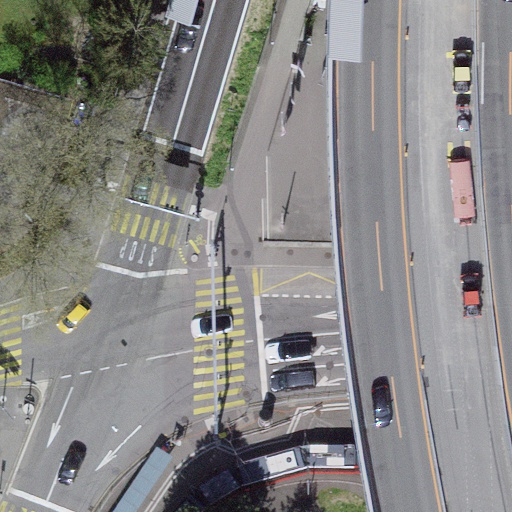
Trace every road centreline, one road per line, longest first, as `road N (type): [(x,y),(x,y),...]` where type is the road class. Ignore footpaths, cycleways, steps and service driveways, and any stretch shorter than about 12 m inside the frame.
road 1 (motorway): [(397,0),(403,247),(441,511)]
road 2 (motorway): [(511,457),(481,240),(475,0)]
road 3 (primary): [(511,350),(422,334),(308,328),(114,344)]
road 4 (motorway): [(213,0),(114,344)]
road 5 (primary): [(114,344),(43,511)]
